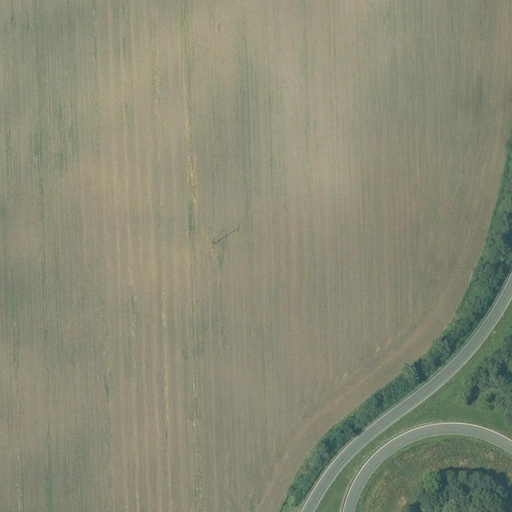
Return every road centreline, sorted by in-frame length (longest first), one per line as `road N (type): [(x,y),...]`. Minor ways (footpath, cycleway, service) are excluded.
road 1 (motorway): [(511,274),(454,360),(344,452),(301,511)]
road 2 (motorway): [(347,511),(366,472),(407,438),(466,430),(511,449)]
